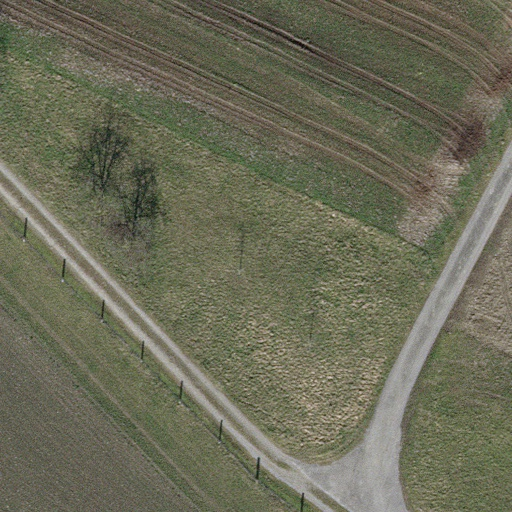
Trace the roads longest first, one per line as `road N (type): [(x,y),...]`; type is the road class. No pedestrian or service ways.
road 1 (track): [(0,194),(218,422),(329,511)]
road 2 (track): [(511,174),(403,401),(389,511)]
